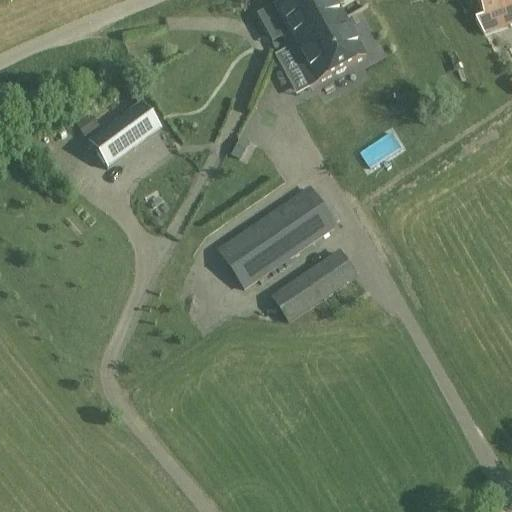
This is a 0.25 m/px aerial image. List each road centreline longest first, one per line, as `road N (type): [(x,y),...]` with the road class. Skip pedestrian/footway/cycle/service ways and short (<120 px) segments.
road 1 (unknown): [(192,511),(111,412),(101,381),(105,346),(137,269),(117,186),(143,146)]
road 2 (unclassified): [(0,63),(150,0)]
